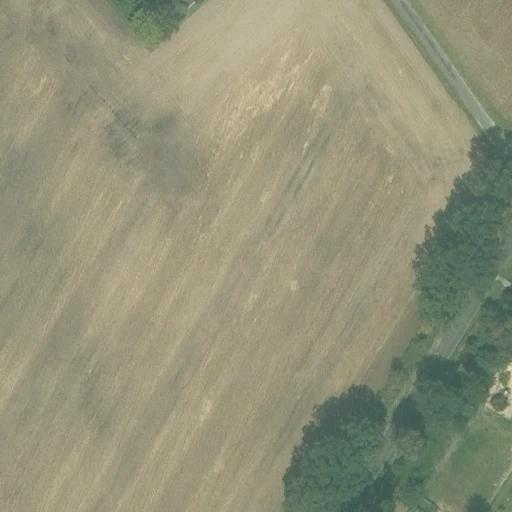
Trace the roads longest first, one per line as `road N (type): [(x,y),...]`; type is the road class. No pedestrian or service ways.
road 1 (unclassified): [(353,511),(511,240)]
road 2 (residential): [(511,168),(391,0)]
